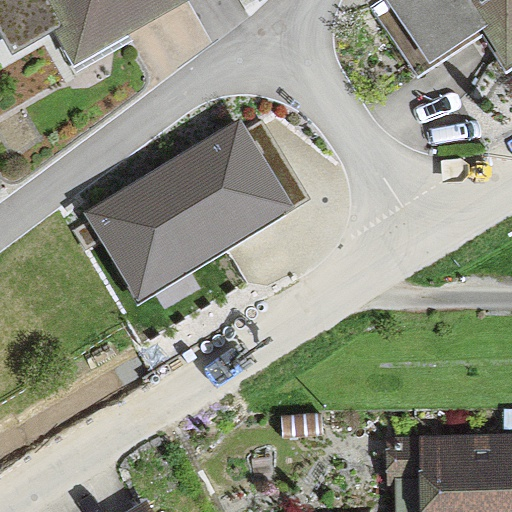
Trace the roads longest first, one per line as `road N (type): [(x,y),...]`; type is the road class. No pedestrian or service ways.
road 1 (tertiary): [(0,494),(419,232)]
road 2 (residential): [(0,226),(210,68),(276,48)]
road 3 (residential): [(276,48),(419,232)]
